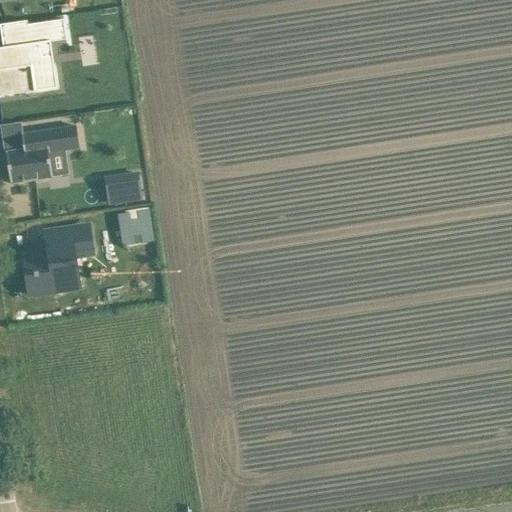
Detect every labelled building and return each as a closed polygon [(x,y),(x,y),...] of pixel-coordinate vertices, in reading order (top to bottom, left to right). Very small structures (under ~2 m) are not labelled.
[(0,25),(3,47),(0,47),(0,95),(57,88),(51,42),(66,40),(63,21),(64,20),(64,19),(28,24),(27,20),(0,24),(0,25)] [(79,148),(76,126),(22,134),(24,149),(6,152),(11,183),(53,177),(49,152),(79,148)] [(126,200),(141,198),(138,174),(123,176),(126,200)] [(70,181),(72,211),(107,209),(105,179),(70,181)] [(35,254),(30,261),(19,263),(24,295),(50,291),(49,284),(53,278),(74,275),(71,257),(89,254),(85,228),(58,232),(60,244),(42,247),(43,253),(35,254)]
